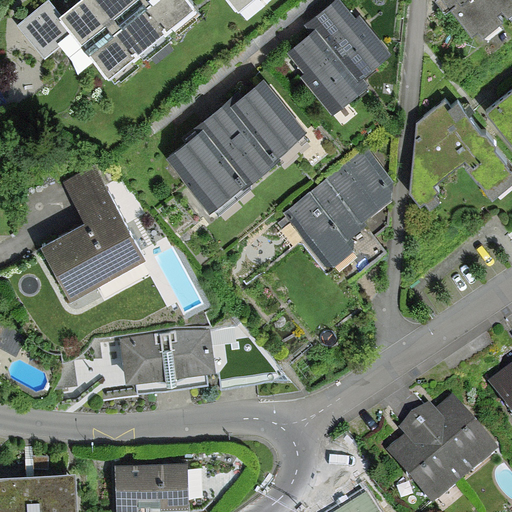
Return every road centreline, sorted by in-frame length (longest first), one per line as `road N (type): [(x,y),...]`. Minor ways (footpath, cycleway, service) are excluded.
road 1 (residential): [(292,432),(246,417),(89,428),(0,417)]
road 2 (residential): [(292,432),(511,286)]
